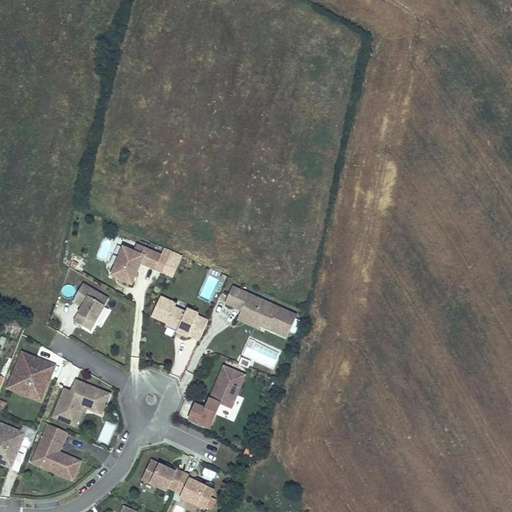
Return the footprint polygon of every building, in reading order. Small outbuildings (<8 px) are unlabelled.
[(157,270),(163,256),(138,244),(135,252),(125,247),(112,276),(133,285),(138,273),(137,272),(138,268),(140,269),(142,264),(157,270)] [(164,273),(172,277),(182,255),(173,251),(164,273)] [(79,264),(73,261),(70,266),(76,269),(79,264)] [(73,288),(78,275),(72,273),(67,285),(73,288)] [(110,299),(84,284),(76,298),(86,304),(75,321),(84,327),(88,320),(96,324),(110,299)] [(288,338),(298,316),(235,288),(228,304),(244,311),(243,314),(270,326),(269,329),(288,338)] [(86,304),(76,298),(74,302),(83,307),(86,304)] [(210,322),(199,317),(196,316),(197,314),(188,310),(188,312),(177,307),(178,305),(162,298),(154,316),(169,323),(167,327),(179,333),(180,330),(185,332),(183,335),(190,338),(191,336),(201,340),(210,322)] [(270,326),(243,314),(240,320),(261,330),(262,326),(269,329),(270,326)] [(92,331),(96,324),(88,320),(84,327),(92,331)] [(20,321),(13,335),(22,339),(28,324),(20,321)] [(57,366),(22,353),(8,390),(43,403),(57,366)] [(240,365),(249,369),(252,362),(243,358),(240,365)] [(225,367),(211,400),(232,409),(246,376),(225,367)] [(77,381),(72,392),(76,394),(80,382),(77,381)] [(65,389),(54,417),(68,423),(72,414),(75,415),(78,408),(83,410),(88,411),(89,409),(103,415),(111,395),(80,382),(76,394),(72,392),(65,389)] [(212,413),(196,407),(190,421),(206,428),(212,413)] [(72,414),(68,423),(77,427),(83,410),(78,408),(75,415),(72,414)] [(30,449),(37,431),(24,425),(21,432),(0,423),(0,456),(14,462),(20,446),(30,449)] [(61,449),(68,433),(49,425),(36,454),(45,458),(41,467),(73,481),(81,462),(60,452),(58,452),(59,448),(61,449)] [(41,467),(45,458),(36,454),(33,463),(41,467)] [(14,462),(0,456),(0,462),(11,468),(14,462)] [(166,468),(153,462),(144,481),(160,488),(168,492),(169,489),(184,495),(182,499),(190,503),(206,510),(215,491),(202,485),(192,480),(193,478),(177,470),(176,473),(166,468)]
